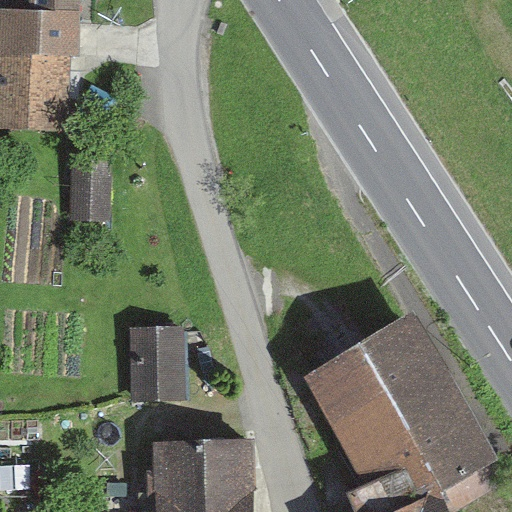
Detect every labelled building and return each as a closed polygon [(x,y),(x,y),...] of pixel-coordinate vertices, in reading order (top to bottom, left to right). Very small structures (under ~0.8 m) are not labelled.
[(56,53),(68,54),(69,0),(26,0),(26,15),(0,14),(0,123),(54,126),(56,53)] [(73,220),(108,221),(110,156),(75,155),(73,220)] [(481,463),(401,324),(307,380),(367,485),(343,495),(350,511),(395,511),(431,493),(481,463)] [(128,334),(129,398),(173,396),(171,333),(128,334)] [(244,511),(242,442),(151,446),(152,474),(143,474),(143,497),(152,496),(152,511),(244,511)]
